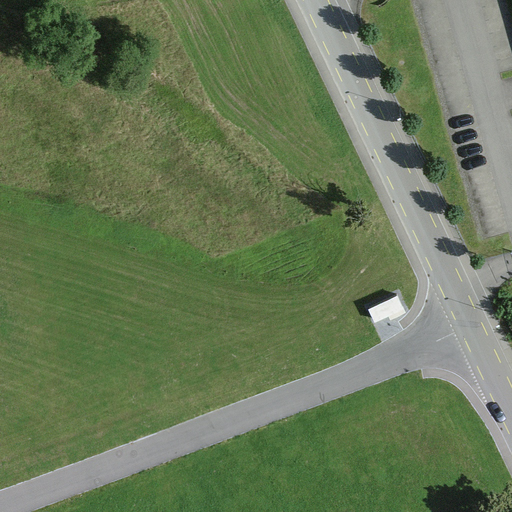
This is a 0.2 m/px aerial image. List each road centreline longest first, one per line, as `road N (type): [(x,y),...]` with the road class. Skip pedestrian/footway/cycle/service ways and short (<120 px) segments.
road 1 (residential): [(470,328),(0,505)]
road 2 (unclassified): [(304,0),(470,328)]
